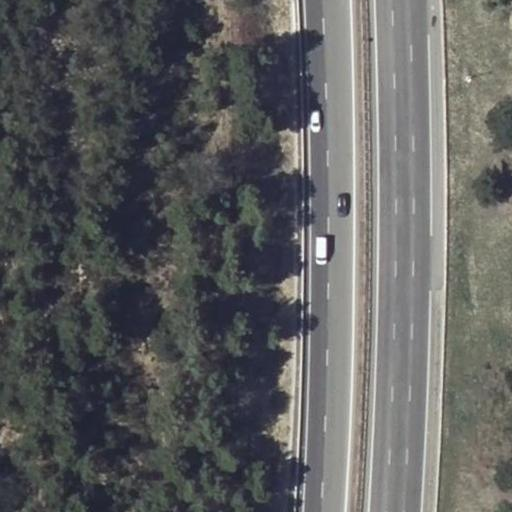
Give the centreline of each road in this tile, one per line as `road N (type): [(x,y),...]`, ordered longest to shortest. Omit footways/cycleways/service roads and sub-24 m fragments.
road 1 (motorway): [(320,0),(334,277),(325,511)]
road 2 (motorway): [(393,511),(400,0)]
